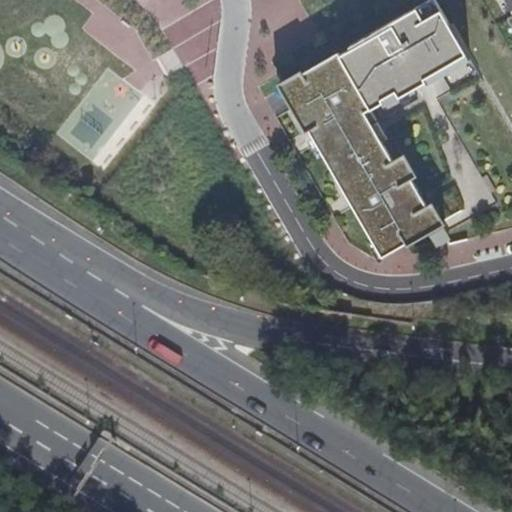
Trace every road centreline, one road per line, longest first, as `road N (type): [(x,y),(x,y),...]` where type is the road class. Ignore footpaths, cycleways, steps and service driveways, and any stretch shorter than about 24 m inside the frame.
road 1 (residential): [(511,268),(391,289),(351,280),(319,255),(229,96),(236,0)]
road 2 (trunk): [(511,367),(314,343),(95,289)]
road 3 (trunk): [(446,511),(95,289)]
road 4 (trunk): [(28,428),(166,511)]
